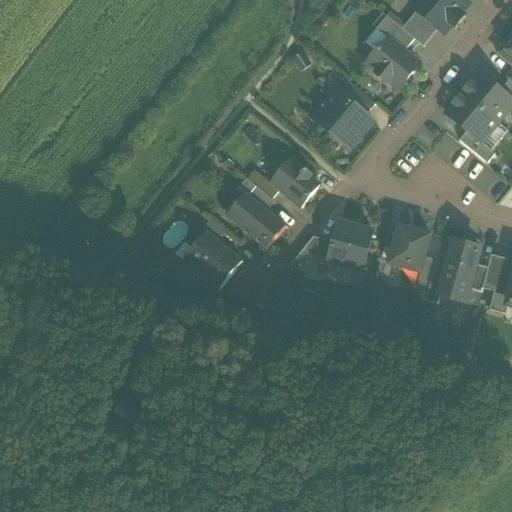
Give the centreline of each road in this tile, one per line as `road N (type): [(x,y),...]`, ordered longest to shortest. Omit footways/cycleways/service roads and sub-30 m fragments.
road 1 (unclassified): [(511,394),(0,256)]
road 2 (residential): [(511,223),(353,181),(507,0)]
road 3 (unclassified): [(0,389),(106,511)]
